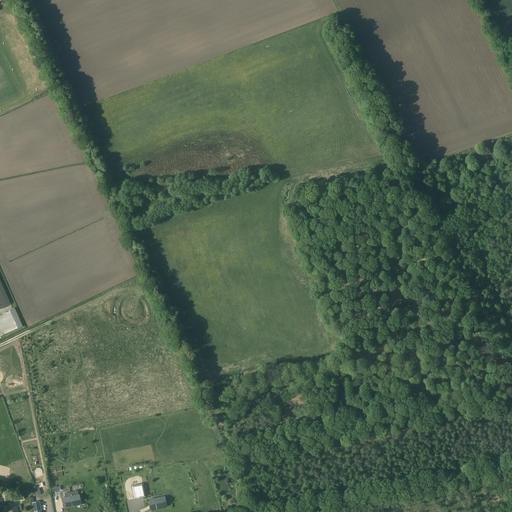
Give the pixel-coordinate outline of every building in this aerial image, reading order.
[(0,308),(10,304),(0,280),(0,308)] [(189,482),(200,481),(198,465),(187,467),(189,482)] [(150,490),(159,489),(155,473),(147,475),(150,490)] [(116,482),(108,483),(110,498),(118,497),(116,482)] [(133,500),(144,498),(142,485),(130,487),(133,500)] [(66,493),(64,493),(64,496),(65,496),(65,497),(67,506),(74,505),(80,503),(78,494),(78,493),(78,492),(77,491),(72,492),(67,493),(66,493)] [(23,494),(10,497),(11,502),(24,500),(23,494)] [(164,507),(162,497),(149,500),(151,509),(164,507)] [(42,511),(40,501),(30,503),(32,511),(42,511)]
